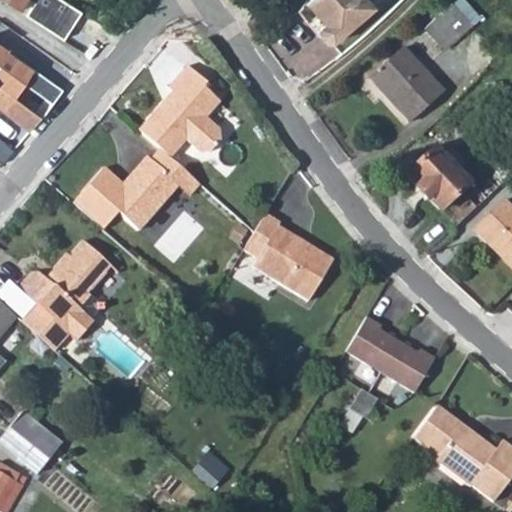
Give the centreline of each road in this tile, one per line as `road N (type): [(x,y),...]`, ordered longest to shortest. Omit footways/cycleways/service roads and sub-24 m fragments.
road 1 (residential): [(206,0),(374,241),(511,363)]
road 2 (residential): [(172,0),(0,199)]
